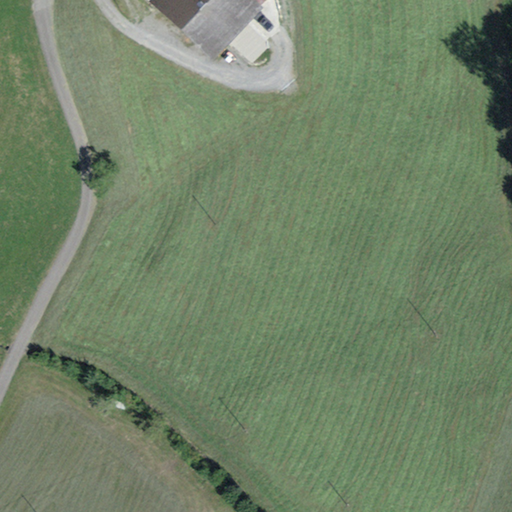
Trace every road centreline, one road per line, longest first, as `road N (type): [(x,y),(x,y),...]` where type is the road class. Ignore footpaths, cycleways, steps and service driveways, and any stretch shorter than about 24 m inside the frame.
road 1 (unclassified): [(41,0),(99,184),(0,394)]
road 2 (unclassified): [(286,39),(274,77),(221,76),(130,35),(96,0)]
